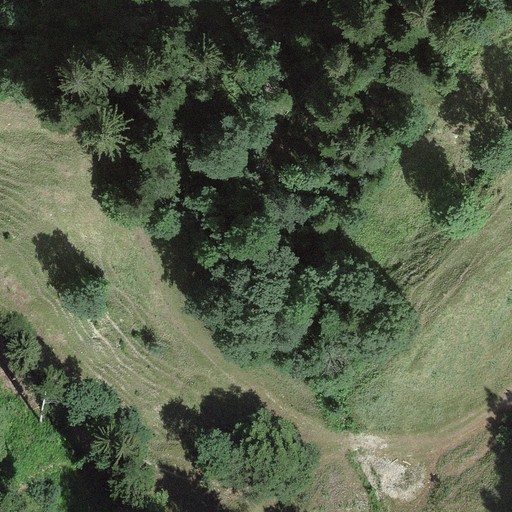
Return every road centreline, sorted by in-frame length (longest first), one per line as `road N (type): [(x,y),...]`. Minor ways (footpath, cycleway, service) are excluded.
road 1 (track): [(0,112),(79,125),(110,154),(135,196),(162,294),(192,332),(270,399),(343,437)]
road 2 (track): [(343,437),(413,439),(464,426),(511,393)]
